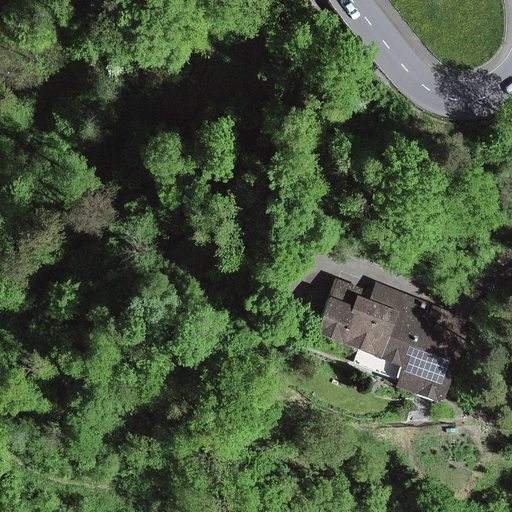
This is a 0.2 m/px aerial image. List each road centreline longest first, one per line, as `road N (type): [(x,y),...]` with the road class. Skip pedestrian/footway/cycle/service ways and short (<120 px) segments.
road 1 (secondary): [(511,81),(477,99),(427,89),(351,0)]
road 2 (track): [(151,511),(110,491),(53,482),(0,452)]
